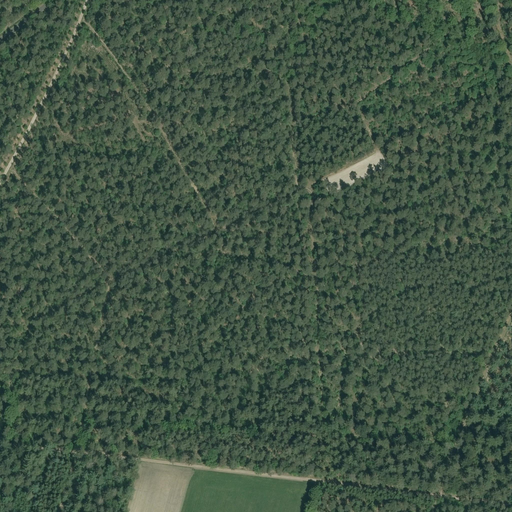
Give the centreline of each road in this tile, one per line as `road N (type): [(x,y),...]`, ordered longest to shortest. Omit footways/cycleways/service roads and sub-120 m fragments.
road 1 (track): [(438,496),(75,450)]
road 2 (track): [(75,450),(110,282),(9,166)]
road 3 (track): [(301,187),(511,76)]
road 4 (track): [(292,122),(353,105),(461,27)]
road 5 (track): [(314,19),(129,82)]
road 6 (track): [(316,372),(301,187)]
road 7 (track): [(9,166),(82,14)]
road 8 (track): [(129,82),(215,227)]
road 9 (track): [(438,496),(493,355)]
